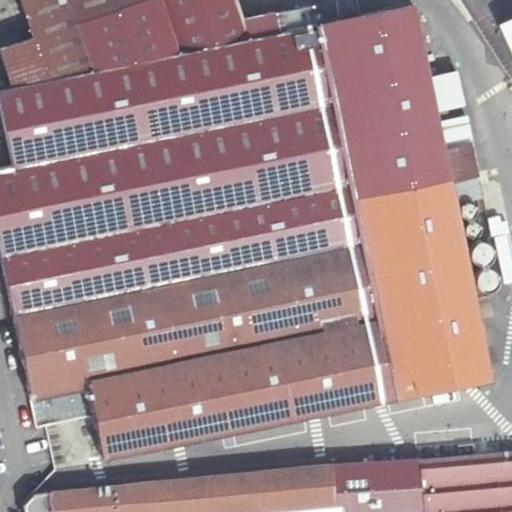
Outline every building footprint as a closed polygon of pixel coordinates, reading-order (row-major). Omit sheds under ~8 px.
[(13,0),(0,0),(0,45),(25,37),(13,0)] [(13,0),(25,37),(69,22),(61,0),(13,0)] [(61,0),(69,22),(130,0),(61,0)] [(230,0),(130,0),(69,22),(84,72),(187,51),(183,34),(233,23),(237,22),(230,0)] [(237,22),(233,23),(236,41),(187,51),(84,72),(0,89),(0,123),(9,165),(0,167),(0,278),(25,398),(29,398),(35,427),(90,417),(98,457),(289,417),(385,396),(483,375),(467,298),(444,189),(437,153),(468,146),(461,113),(430,120),(428,109),(422,77),(407,6),(310,25),(305,7),(237,22)] [(69,22),(25,37),(0,45),(0,89),(84,72),(69,22)] [(451,71),(422,77),(428,109),(459,103),(451,71)] [(462,217),(467,216),(469,214),(471,210),(469,204),(465,201),(458,203),(455,207),(457,214),(462,217)] [(466,219),(461,223),(459,228),(462,234),(469,235),(474,232),(475,226),(471,220),(466,219)] [(486,245),(482,241),(481,240),(472,240),(468,243),(465,248),(465,253),(467,258),(474,262),(482,261),(487,255),(488,249),(486,245)] [(492,272),(488,268),(487,268),(483,266),(478,266),(471,273),(471,281),(476,288),(484,289),(491,285),(493,277),(492,272)] [(511,511),(511,452),(416,461),(420,511),(368,511),(366,470),(256,479),(255,474),(32,493),(20,505),(21,511),(269,511),(341,506),(341,511),(511,511)] [(397,463),(400,511),(420,511),(416,461),(397,463)]
